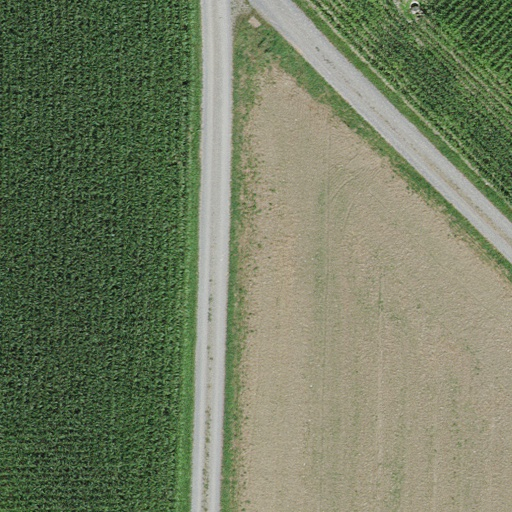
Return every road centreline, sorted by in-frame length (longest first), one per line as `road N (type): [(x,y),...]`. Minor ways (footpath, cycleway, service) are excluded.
road 1 (track): [(218,0),(199,511)]
road 2 (track): [(264,0),(511,244)]
